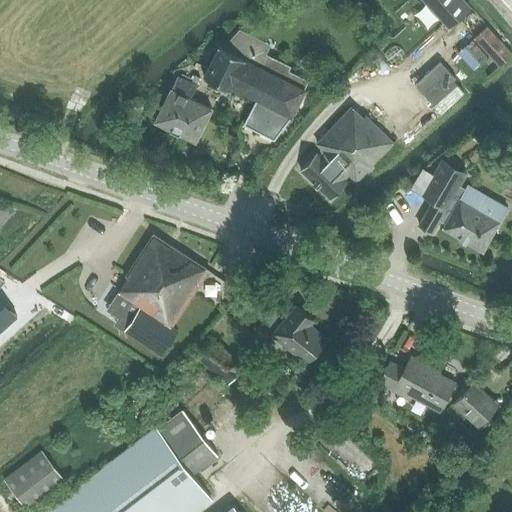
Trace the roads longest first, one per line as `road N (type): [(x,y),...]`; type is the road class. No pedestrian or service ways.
road 1 (tertiary): [(511,331),(0,141)]
road 2 (track): [(199,511),(332,407),(369,365),(410,295)]
